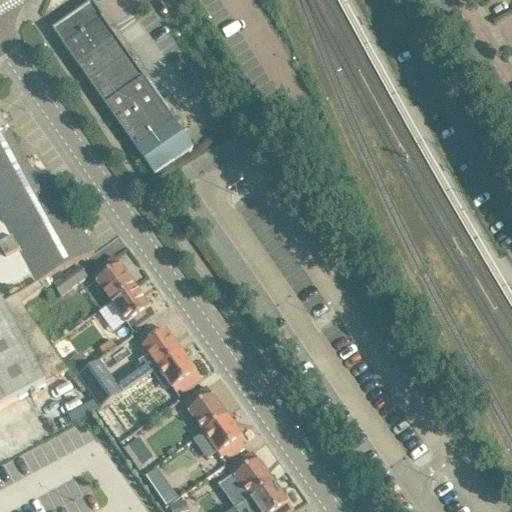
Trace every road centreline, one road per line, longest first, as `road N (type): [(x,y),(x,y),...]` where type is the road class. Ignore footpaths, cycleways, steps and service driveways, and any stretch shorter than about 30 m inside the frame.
road 1 (residential): [(335,511),(0,41)]
road 2 (residential): [(511,108),(442,0)]
